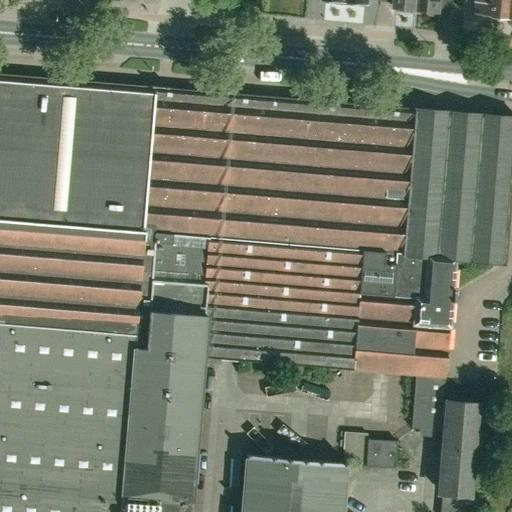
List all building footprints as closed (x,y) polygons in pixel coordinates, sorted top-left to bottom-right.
[(394,0),(394,2),(394,7),(417,9),(418,0),(394,0)] [(418,0),(417,9),(441,12),(441,0),(418,0)] [(511,16),(511,0),(477,0),(476,11),(495,13),(494,14),(511,16)] [(504,263),(511,167),(511,115),(0,72),(0,511),(188,511),(201,356),(414,374),(410,427),(442,430),(437,492),(440,492),(438,511),(475,511),(477,494),(467,493),(470,455),(479,452),(481,435),(473,430),(475,403),(443,401),(454,259),(504,263)] [(393,467),(395,440),(367,438),(367,433),(344,432),(342,460),(363,461),(362,465),(393,467)] [(339,511),(343,461),(245,454),(240,511),(339,511)]
